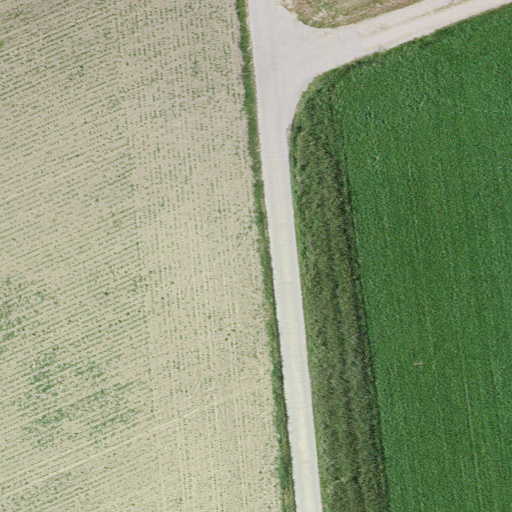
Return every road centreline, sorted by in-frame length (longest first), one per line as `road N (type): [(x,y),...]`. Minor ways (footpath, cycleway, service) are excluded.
road 1 (track): [(264,0),(313,511)]
road 2 (track): [(469,0),(271,68)]
